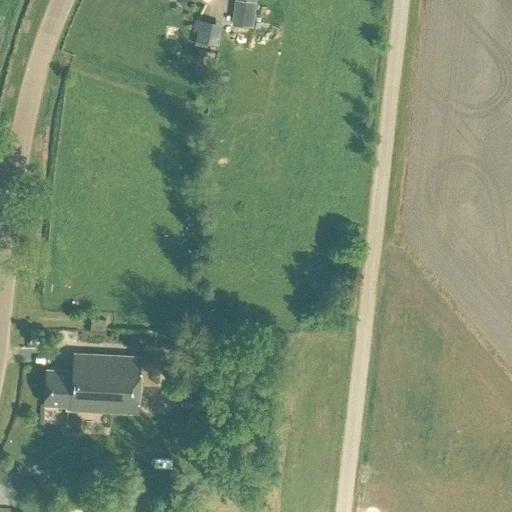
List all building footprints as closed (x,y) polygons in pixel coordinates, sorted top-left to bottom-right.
[(234,0),(232,22),(254,25),(256,0),(234,0)] [(195,18),(193,30),(197,31),(195,40),(218,45),(222,24),(195,18)] [(46,371),(45,404),(66,405),(66,410),(138,413),(139,394),(141,358),(71,355),(70,372),(46,371)] [(183,396),(182,405),(197,406),(198,397),(183,396)] [(67,418),(67,432),(80,433),(81,418),(67,418)] [(139,478),(138,491),(155,491),(156,479),(139,478)]
